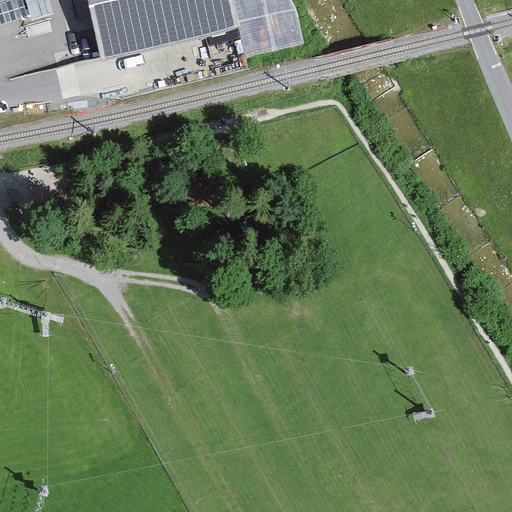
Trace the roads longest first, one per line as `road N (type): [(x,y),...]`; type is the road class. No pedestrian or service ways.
road 1 (track): [(0,218),(12,245),(41,261),(203,289)]
road 2 (unclassified): [(511,112),(462,0)]
